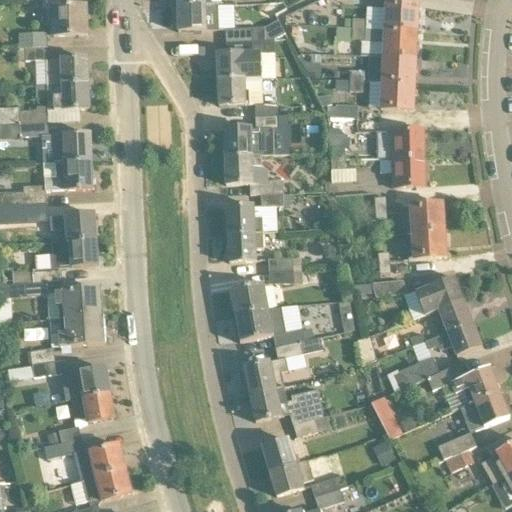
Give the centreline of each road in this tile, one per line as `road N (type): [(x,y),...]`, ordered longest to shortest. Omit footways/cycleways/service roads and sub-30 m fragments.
road 1 (residential): [(244,511),(209,402),(197,331),(184,118),(164,73),(122,29)]
road 2 (residential): [(173,511),(129,287),(122,29)]
road 3 (residential): [(511,210),(495,69),(504,0)]
